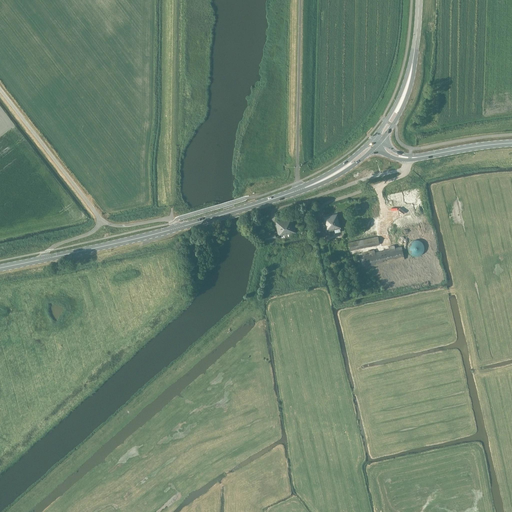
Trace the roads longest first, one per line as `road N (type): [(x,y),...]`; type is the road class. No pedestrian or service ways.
road 1 (primary): [(175,228),(315,182),(376,139)]
road 2 (unclassified): [(101,221),(0,89)]
road 3 (secondary): [(376,139),(409,79),(418,0)]
road 4 (primary): [(511,143),(400,157),(376,139)]
road 5 (primary): [(51,257),(175,228)]
